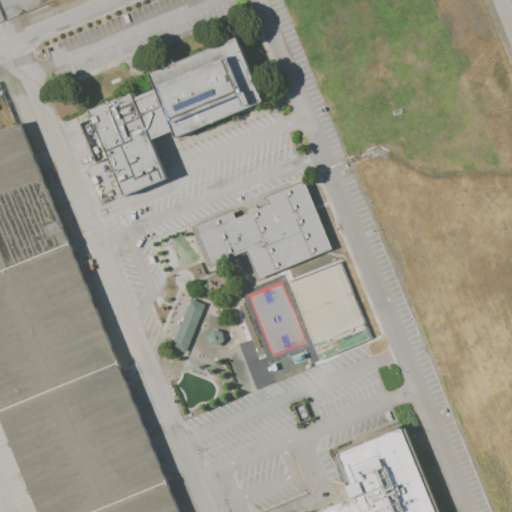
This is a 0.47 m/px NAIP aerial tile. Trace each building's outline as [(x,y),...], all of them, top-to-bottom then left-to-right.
[(265,97),(237,27),(148,63),(154,76),(85,104),(121,192),(164,174),(149,137),(174,127),(176,133),(265,97)] [(0,426),(35,511),(186,511),(25,114),(0,124),(0,426)] [(82,163),(97,157),(113,195),(98,202),(82,163)] [(194,221),(302,179),(329,247),(247,279),(236,250),(209,261),(194,221)] [(297,272),(338,256),(353,294),(312,310),(297,272)] [(303,323),(289,285),(248,300),(262,337),(303,323)] [(187,353),(200,303),(186,299),(172,349),(187,353)] [(316,322),(356,305),(369,336),(329,353),(316,322)] [(219,330),(205,333),(208,347),(222,344),(219,330)] [(292,511),(350,490),(333,446),(405,419),(440,511),(292,511)]
